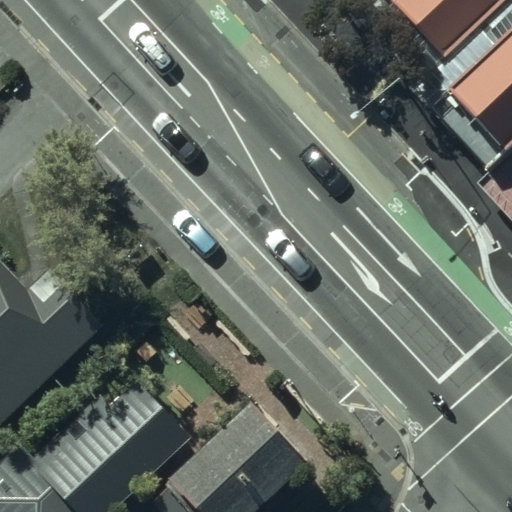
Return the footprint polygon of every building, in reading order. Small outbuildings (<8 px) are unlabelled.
[(398,0),(441,46),(489,0),(398,0)] [(511,8),(437,77),(493,138),(511,120),(511,8)] [(511,132),(483,158),(511,190),(511,132)] [(44,254),(22,275),(0,251),(0,403),(98,310),(44,254)] [(18,444),(0,461),(0,511),(116,511),(189,442),(135,386),(111,410),(99,398),(34,460),(18,444)] [(250,411),(170,488),(193,511),(264,511),(307,471),(250,411)]
